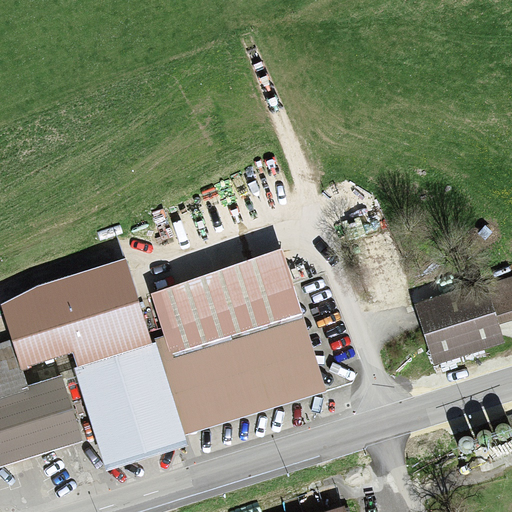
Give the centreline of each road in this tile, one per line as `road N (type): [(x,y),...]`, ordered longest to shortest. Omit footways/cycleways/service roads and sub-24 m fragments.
road 1 (tertiary): [(99,511),(511,385)]
road 2 (track): [(249,43),(318,221)]
